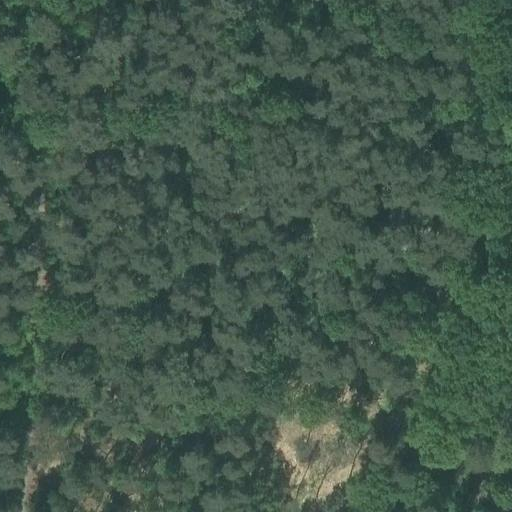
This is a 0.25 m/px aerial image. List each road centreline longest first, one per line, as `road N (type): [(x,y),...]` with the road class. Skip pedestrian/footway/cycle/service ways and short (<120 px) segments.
road 1 (track): [(17,511),(34,274)]
road 2 (track): [(0,71),(38,135),(34,274)]
